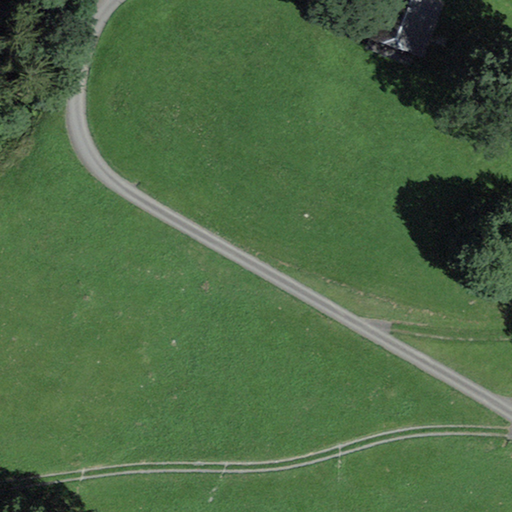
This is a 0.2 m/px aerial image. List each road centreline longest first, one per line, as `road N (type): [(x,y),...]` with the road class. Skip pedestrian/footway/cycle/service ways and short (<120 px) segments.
road 1 (track): [(113,0),(79,34),(70,98),(93,164),(134,200),(511,419)]
road 2 (track): [(0,486),(183,466),(298,468),(430,432),(511,434)]
